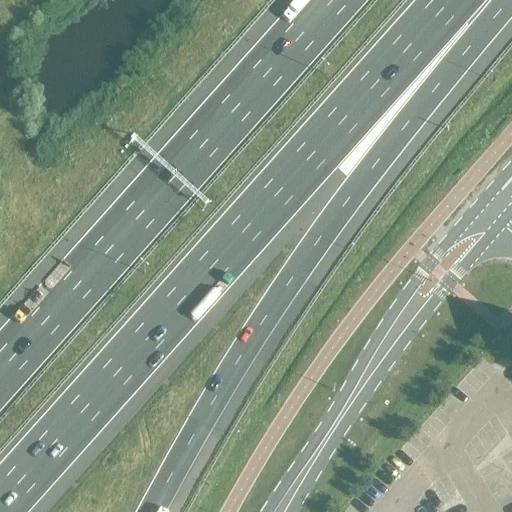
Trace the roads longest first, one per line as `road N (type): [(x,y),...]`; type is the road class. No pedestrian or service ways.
road 1 (motorway): [(0,506),(457,0)]
road 2 (motorway): [(155,511),(314,246),(495,0)]
road 3 (motorway): [(333,0),(0,373)]
road 4 (tertiary): [(478,204),(427,263),(267,511)]
road 5 (tertiary): [(292,511),(410,331),(499,222)]
